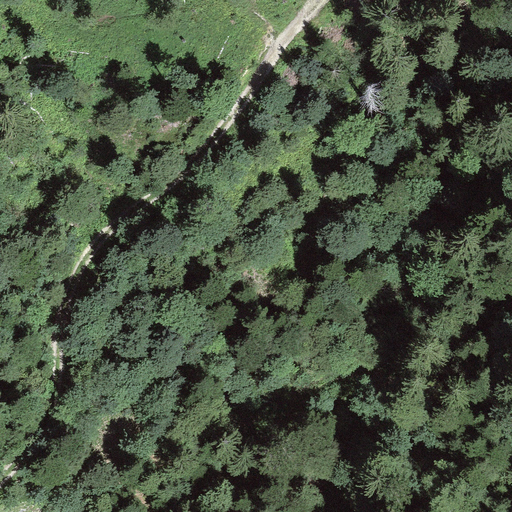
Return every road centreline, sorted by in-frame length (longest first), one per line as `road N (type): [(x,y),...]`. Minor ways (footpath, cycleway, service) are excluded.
road 1 (track): [(320,0),(281,39),(211,147),(97,240),(64,313),(52,407),(0,480)]
road 2 (track): [(175,511),(219,474),(270,403),(357,369),(394,386),(451,511)]
